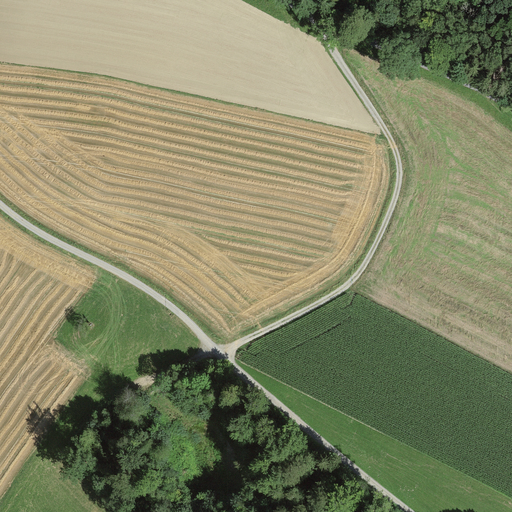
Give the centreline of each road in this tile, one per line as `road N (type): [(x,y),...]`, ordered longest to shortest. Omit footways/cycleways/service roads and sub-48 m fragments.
road 1 (track): [(214,354),(353,278),(396,190),(391,144),(312,16)]
road 2 (track): [(0,192),(32,220),(112,260),(187,312),(214,354)]
road 3 (unclassified): [(285,0),(511,112)]
road 4 (track): [(408,511),(214,354)]
